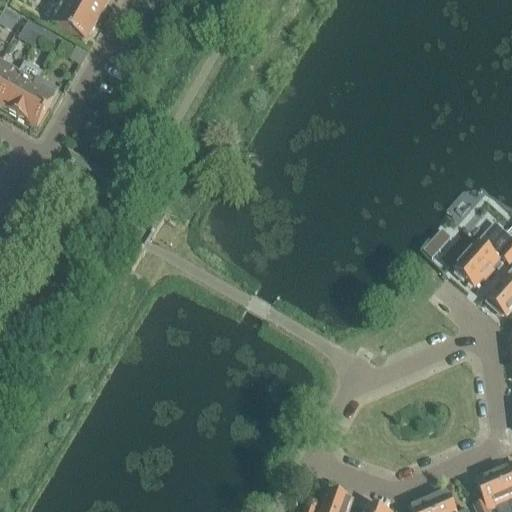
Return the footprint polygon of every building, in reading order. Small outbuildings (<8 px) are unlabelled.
[(63,0),(60,6),(96,27),(103,15),(100,13),(104,6),(92,0),(63,0)] [(89,39),(96,27),(60,6),(48,26),(82,45),(87,37),(89,39)] [(16,27),(19,21),(5,12),(1,19),(16,27)] [(24,32),(39,40),(42,34),(28,25),(24,32)] [(42,34),(39,40),(53,49),(57,42),(42,34)] [(70,63),(80,69),(86,59),(76,53),(70,63)] [(0,64),(0,107),(19,75),(0,64)] [(19,75),(0,107),(0,109),(6,113),(5,116),(17,122),(37,86),(42,77),(24,67),(19,75)] [(37,86),(17,122),(28,129),(30,126),(38,131),(47,115),(53,118),(62,100),(37,86)] [(56,174),(108,204),(109,205),(121,185),(94,170),(67,155),(56,174)] [(155,238),(104,210),(94,229),(145,258),(155,238)] [(478,247),(454,274),(473,292),(481,283),(484,285),(493,275),(491,273),(500,262),(509,270),(511,266),(511,231),(505,239),(495,229),(478,247)] [(511,271),(511,276),(487,304),(505,320),(511,312),(511,270),(511,271)] [(511,511),(511,468),(494,477),(509,511),(511,511)] [(489,511),(494,510),(494,511),(509,511),(494,477),(474,485),(484,506),(474,511),(489,511)] [(305,511),(348,511),(351,504),(326,495),(321,508),(319,508),(317,511),(307,508),(305,511)] [(437,499),(427,504),(430,511),(452,511),(446,497),(437,501),(437,499)]
